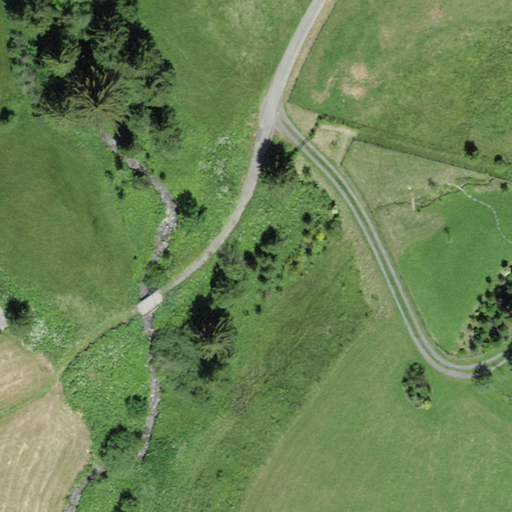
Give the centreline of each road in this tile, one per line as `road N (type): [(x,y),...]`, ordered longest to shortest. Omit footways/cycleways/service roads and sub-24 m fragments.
road 1 (track): [(318,0),(269,108),(248,190),(224,233),(161,295),(72,352)]
road 2 (track): [(269,108),(345,190),(417,335),(439,362),(476,369),(511,351)]
